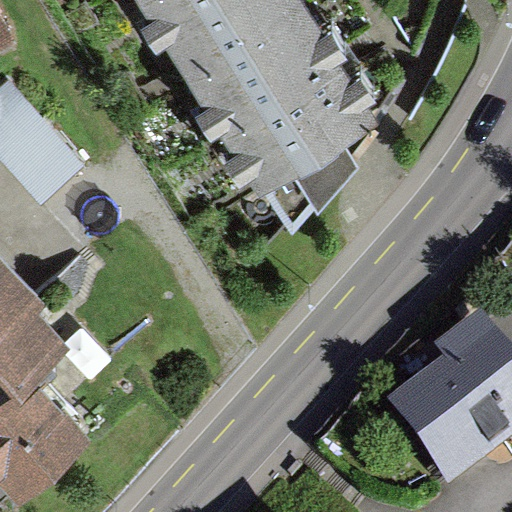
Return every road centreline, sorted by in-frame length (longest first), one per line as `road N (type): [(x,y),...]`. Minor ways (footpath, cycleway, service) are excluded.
road 1 (tertiary): [(174,511),(511,120)]
road 2 (unknown): [(365,0),(397,67),(377,169),(417,232)]
